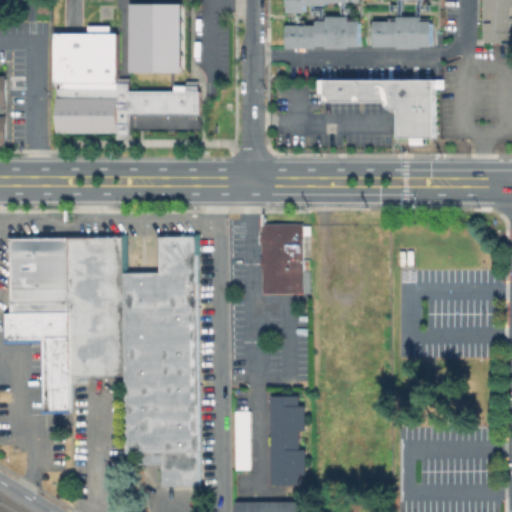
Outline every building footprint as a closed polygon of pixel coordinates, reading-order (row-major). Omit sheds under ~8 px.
[(348,0),(348,2),(329,2),(329,4),(307,4),(307,12),(289,12),(289,0),(348,0)] [(511,0),(482,0),(483,42),(511,42),(511,17),(511,0)] [(131,71),(179,71),(180,3),(132,2),(131,71)] [(423,14),(423,19),(433,19),(433,43),(432,43),(432,47),(377,47),(377,18),(397,18),(397,14),(423,14)] [(352,15),(352,20),(363,20),(362,45),(351,45),(351,47),(329,47),(329,45),(319,45),(319,47),(289,47),(289,23),(318,23),(318,19),(329,19),(329,15),(352,15)] [(130,77),(130,90),(187,90),(187,78),(205,79),(204,129),(120,129),(120,132),(59,131),(59,89),(118,89),(118,77),(130,77)] [(438,80),(438,138),(427,138),(427,143),(414,143),(414,138),(401,138),(401,111),(397,111),(393,110),(390,107),(388,104),(330,103),(330,93),(319,93),(319,79),(438,80)] [(310,289),(310,292),(264,292),(264,224),(305,225),(305,264),(310,264),(310,289)] [(127,375),(127,271),(162,271),(162,236),(199,235),(201,450),(201,485),(166,485),(166,464),(141,464),(141,452),(128,452),(127,375)] [(127,271),(127,375),(89,375),(89,383),(73,383),(73,411),(44,412),(44,343),(7,343),(7,311),(12,311),(12,300),(72,299),(71,236),(126,236),(126,271),(127,271)] [(12,300),(12,237),(71,236),(72,299),(12,300)] [(307,405),(307,430),(301,430),(301,449),(308,449),(308,473),(302,473),(302,484),(274,484),(274,395),(302,395),(302,405),(307,405)] [(251,410),(251,468),(237,468),(236,410),(251,410)] [(240,511),(240,503),(307,504),(307,511),(240,511)]
